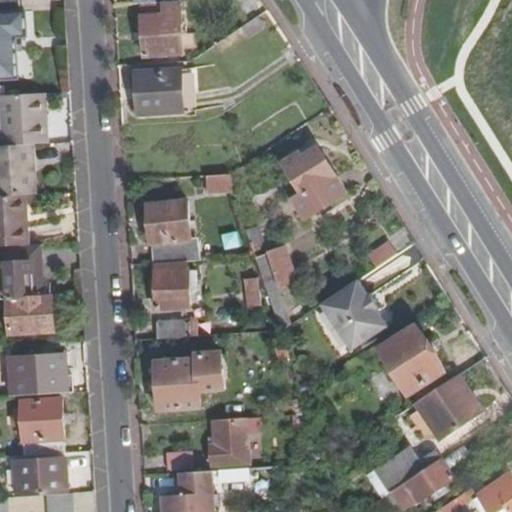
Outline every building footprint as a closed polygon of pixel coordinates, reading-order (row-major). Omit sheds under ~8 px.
[(0,0),(0,75),(19,75),(16,37),(28,36),(26,12),(21,12),(20,0),(0,0)] [(184,3),(174,4),(147,6),(151,57),(187,55),(186,51),(200,50),(199,34),(186,35),(184,3)] [(264,25),(259,17),(242,29),(248,37),(264,25)] [(142,93),(142,102),(143,117),(187,114),(184,73),(141,75),(142,93)] [(33,144),(48,143),(45,93),(1,95),(4,145),(33,144)] [(4,145),(0,145),(0,195),(21,195),(25,194),(36,194),(33,144),(4,145)] [(294,196),(306,216),(347,194),(321,147),(304,156),(301,152),(284,161),(302,191),(294,196)] [(238,196),(233,179),(177,181),(177,199),(238,196)] [(0,195),(0,245),(28,245),(26,213),(22,214),(21,195),(0,195)] [(152,221),(153,236),(157,268),(193,266),(192,253),(191,241),(190,227),(194,227),(192,204),(150,207),(152,221)] [(146,236),(153,236),(152,221),(145,221),(146,236)] [(264,234),(252,237),(258,256),(266,253),(264,248),(269,246),(264,234)] [(191,241),(192,253),(202,252),(202,241),(196,241),(191,241)] [(374,256),(381,265),(400,251),(394,242),(374,256)] [(15,297),(17,332),(61,330),(58,296),(41,297),(41,286),(40,244),(28,245),(0,245),(0,281),(10,297),(15,297)] [(49,286),(48,244),(40,244),(41,286),(49,286)] [(193,266),(203,266),(202,252),(192,253),(193,266)] [(273,259),(273,260),(284,294),(302,287),(291,253),(273,259)] [(260,264),(267,283),(273,303),(284,336),(284,337),(295,329),(284,294),(273,260),(260,264)] [(194,311),(193,297),(205,297),(205,287),(193,287),(192,274),(160,276),(162,312),(194,311)] [(361,280),(325,307),(357,350),(392,324),(381,307),(384,304),(375,291),(371,294),(361,280)] [(273,303),(267,283),(249,285),(254,313),(267,312),(266,303),(273,303)] [(161,327),(162,342),(189,341),(188,326),(161,327)] [(416,326),(380,349),(409,395),(445,372),(416,326)] [(284,336),(274,337),(285,365),(293,363),(284,337),(284,336)] [(27,388),(64,387),(63,355),(25,356),(27,388)] [(198,363),(160,365),(164,413),(205,411),(204,394),(219,387),(218,359),(198,360),(198,363)] [(459,372),(418,402),(445,439),(486,410),(459,372)] [(22,401),(25,453),(67,451),(65,399),(22,401)] [(246,423),(223,424),(223,441),(215,442),(217,471),(238,469),(236,441),(246,440),(246,423)] [(387,501),(426,472),(411,450),(369,481),(385,502),(387,501)] [(15,489),(15,495),(34,494),(34,486),(68,484),(67,458),(29,459),(29,471),(32,471),(32,474),(15,475),(15,483),(10,483),(10,489),(15,489)] [(198,472),(198,458),(174,458),(174,472),(198,472)] [(444,459),(426,472),(387,501),(395,511),(402,511),(420,499),(422,501),(456,476),(444,459)] [(260,476),(222,476),(223,500),(280,496),(278,472),(260,473),(260,476)] [(480,492),(476,486),(441,511),(458,511),(482,494),(495,511),(511,501),(511,503),(511,477),(509,473),(480,492)] [(220,511),(219,476),(187,476),(189,501),(169,502),(169,511),(220,511)] [(77,511),(76,492),(48,493),(49,511),(77,511)] [(78,494),(79,511),(95,511),(93,493),(78,494)] [(12,511),(11,496),(0,496),(0,511),(12,511)] [(13,511),(48,511),(48,496),(13,497),(13,511)]
